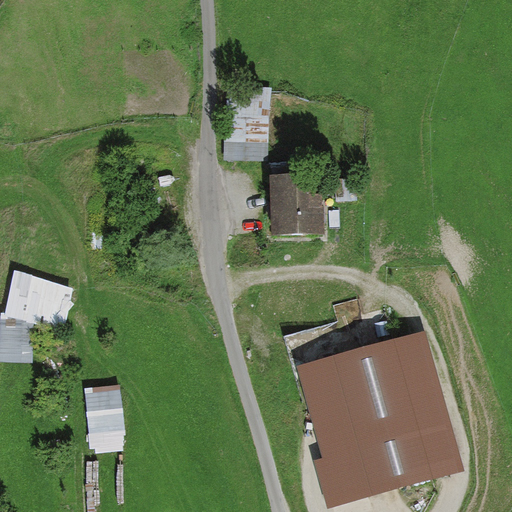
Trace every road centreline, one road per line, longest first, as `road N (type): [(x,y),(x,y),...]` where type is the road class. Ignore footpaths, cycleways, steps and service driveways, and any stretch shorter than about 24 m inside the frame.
road 1 (unclassified): [(207,0),(206,212),(220,294),(281,511)]
road 2 (track): [(0,131),(210,105)]
road 3 (track): [(81,355),(84,511)]
